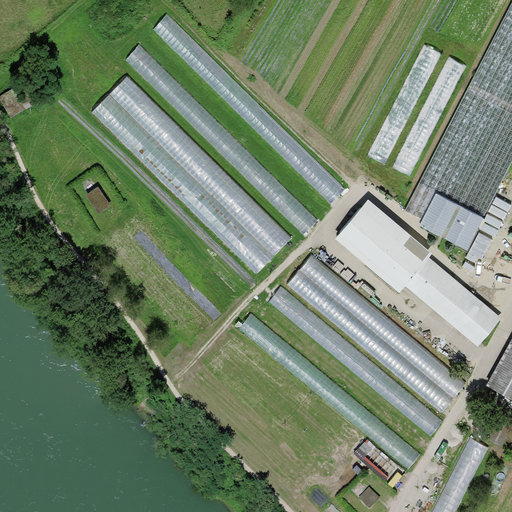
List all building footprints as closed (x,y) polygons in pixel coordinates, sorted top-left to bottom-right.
[(511,0),(507,0),(401,205),(421,215),(434,189),(480,211),(482,212),(511,153),(511,0)] [(342,182),(166,11),(152,26),(327,196),(342,182)] [(316,216),(139,41),(126,54),(303,229),(316,216)] [(106,199),(94,183),(84,190),(96,206),(106,199)] [(434,189),(421,215),(419,219),(465,242),(480,211),(434,189)] [(429,248),(364,194),(334,231),(398,284),(404,278),(425,253),(429,248)] [(461,380),(310,252),(300,264),(451,392),(461,380)] [(425,253),(404,278),(476,339),(498,313),(425,253)] [(451,395),(298,267),(288,279),(441,407),(451,395)] [(441,416),(281,284),(270,297),(430,430),(441,416)] [(419,448),(252,312),(241,325),(408,462),(419,448)] [(511,332),(485,379),(509,392),(501,406),(504,407),(488,435),(497,440),(511,413),(511,410),(510,409),(511,405),(511,332)] [(453,511),(489,444),(469,434),(429,511),(453,511)] [(377,495),(368,486),(359,494),(368,503),(377,495)]
